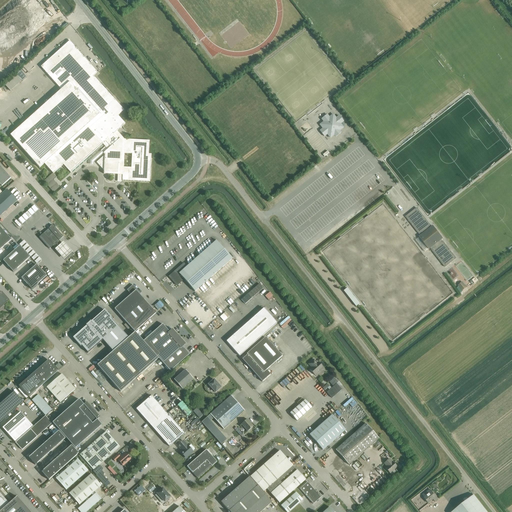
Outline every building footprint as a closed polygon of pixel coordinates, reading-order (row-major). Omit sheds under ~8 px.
[(122,181),(150,182),(151,155),(149,154),(149,141),(146,141),(124,140),(117,131),(125,124),(118,116),(124,111),(93,76),(97,73),(76,49),(76,48),(70,41),(41,67),(61,90),(10,136),(39,168),(44,164),(53,174),(63,165),(70,173),(103,144),(105,147),(101,151),(105,155),(96,163),(104,171),(104,174),(118,175),(118,179),(117,182),(121,182),(121,179),(122,179),(122,181)] [(20,70),(16,74),(22,81),(26,77),(20,70)] [(327,134),(330,138),(343,128),(340,124),(343,121),(339,116),(336,119),(333,115),(329,118),(328,116),(323,120),(324,122),(320,125),(323,129),(320,131),(324,136),(327,134)] [(0,184),(2,186),(11,178),(0,166),(0,184)] [(7,190),(0,195),(0,216),(17,201),(7,190)] [(417,208),(406,217),(421,236),(419,237),(428,249),(430,248),(445,267),(456,259),(441,239),(442,238),(433,227),(432,228),(417,208)] [(59,241),(63,237),(53,225),(39,237),(50,249),(54,245),(56,248),(61,243),(59,241)] [(0,227),(0,250),(11,240),(0,227)] [(175,271),(169,277),(177,286),(183,280),(182,280),(183,279),(195,292),(232,259),(216,240),(187,267),(184,264),(175,271)] [(69,247),(63,242),(55,249),(60,255),(64,259),(72,251),(69,247)] [(19,246),(3,261),(13,272),(30,257),(19,246)] [(36,265),(21,278),(31,290),(47,276),(36,265)] [(462,282),(458,285),(462,291),(467,287),(462,282)] [(127,290),(131,295),(114,309),(134,332),(156,313),(140,295),(141,294),(133,285),(127,290)] [(258,292),(254,288),(249,292),(253,297),(258,292)] [(4,304),(8,301),(1,293),(1,294),(0,291),(0,306),(4,304)] [(226,342),(239,357),(277,323),(264,308),(226,342)] [(90,322),(86,325),(87,327),(75,338),(88,353),(103,340),(113,352),(128,338),(111,319),(105,311),(92,323),(90,322)] [(169,332),(162,324),(143,341),(135,332),(128,338),(113,352),(97,366),(120,392),(159,358),(170,371),(189,354),(182,347),(185,344),(172,329),(169,332)] [(282,356),(265,338),(247,354),(247,355),(242,359),(262,382),(270,375),(266,370),(282,356)] [(26,379),(19,386),(28,397),(58,371),(55,367),(48,360),(26,380),(26,379)] [(314,360),(309,364),(312,368),(310,370),(316,377),(316,376),(315,375),(323,368),(318,362),(317,363),(314,360)] [(193,379),(185,370),(174,380),(182,389),(193,379)] [(75,389),(62,374),(46,388),(60,403),(75,389)] [(332,398),(342,390),(336,384),(338,383),(334,378),(329,382),(333,387),(327,392),(332,398)] [(214,380),(208,385),(215,393),(221,388),(214,380)] [(0,422),(23,402),(14,392),(0,404),(0,422)] [(52,410),(38,395),(32,401),(45,416),(52,410)] [(136,409),(169,447),(184,434),(151,396),(136,409)] [(244,411),(231,396),(210,415),(223,429),(244,411)] [(64,436),(93,410),(86,402),(83,405),(79,399),(52,423),(64,436)] [(290,413),(297,421),(312,408),(305,400),(290,413)] [(93,410),(64,436),(75,449),(102,425),(97,420),(100,417),(93,410)] [(33,426),(20,412),(2,428),(15,442),(33,426)] [(345,430),(332,415),(309,435),(323,450),(345,430)] [(45,416),(15,443),(22,450),(52,424),(45,416)] [(227,440),(207,417),(202,422),(221,445),(227,440)] [(253,426),(247,419),(241,424),(247,431),(253,426)] [(335,450),(349,465),(379,439),(365,424),(335,450)] [(236,427),(234,429),(241,436),(243,435),(236,427)] [(53,436),(60,444),(65,439),(58,431),(53,436)] [(80,455),(78,456),(91,471),(92,472),(93,471),(93,472),(98,478),(104,484),(108,481),(103,475),(104,474),(102,471),(103,470),(99,465),(120,447),(106,432),(80,455)] [(49,440),(56,448),(60,444),(53,436),(49,440)] [(44,444),(51,452),(56,448),(49,440),(44,444)] [(183,441),(178,446),(182,451),(180,452),(186,458),(193,452),(192,451),(195,449),(191,445),(188,447),(187,446),(183,441)] [(39,448),(46,456),(51,452),(44,444),(39,448)] [(66,450),(74,459),(79,454),(72,446),(66,450)] [(39,448),(35,452),(42,460),(46,456),(39,448)] [(62,454),(69,463),(74,459),(66,450),(62,454)] [(192,473),(196,477),(198,479),(212,466),(217,462),(206,450),(187,467),(192,473)] [(263,492),(267,489),(278,479),(282,483),(296,471),(292,466),(293,466),(279,451),(250,477),(263,492)] [(28,458),(35,465),(42,460),(35,452),(28,458)] [(123,466),(130,459),(125,453),(120,457),(118,454),(113,459),(115,462),(118,460),(123,466)] [(57,459),(64,467),(69,463),(62,454),(57,459)] [(53,463),(60,471),(64,467),(57,459),(53,463)] [(56,479),(66,490),(88,471),(78,459),(56,479)] [(385,468),(390,473),(397,467),(392,462),(389,459),(384,463),(387,467),(385,468)] [(48,467),(55,475),(60,471),(53,463),(48,467)] [(41,472),(49,481),(55,475),(48,467),(41,472)] [(279,503),(306,480),(297,470),(296,471),(282,483),(278,479),(267,489),(271,493),(279,503)] [(101,486),(91,474),(69,494),(79,505),(101,486)] [(0,511),(30,511),(17,496),(9,504),(0,493),(0,480),(4,479),(3,479),(2,479),(0,477),(0,511)] [(229,511),(260,511),(272,502),(249,477),(221,502),(229,511)] [(307,482),(300,489),(313,504),(321,497),(307,482)] [(152,485),(147,490),(150,493),(156,489),(152,485)] [(157,494),(155,496),(159,500),(161,499),(164,502),(170,497),(163,488),(157,493),(157,494)] [(424,498),(428,503),(433,499),(435,502),(438,500),(430,489),(423,495),(424,498)] [(296,492),(281,506),(286,511),(288,511),(303,500),(296,492)] [(486,511),(474,495),(452,511),(486,511)]
